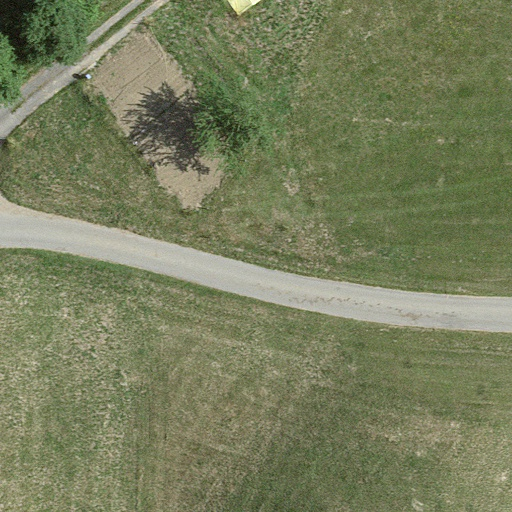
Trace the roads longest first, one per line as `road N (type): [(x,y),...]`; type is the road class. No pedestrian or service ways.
road 1 (unclassified): [(0,220),(371,311),(511,319)]
road 2 (track): [(144,0),(17,102),(0,127)]
